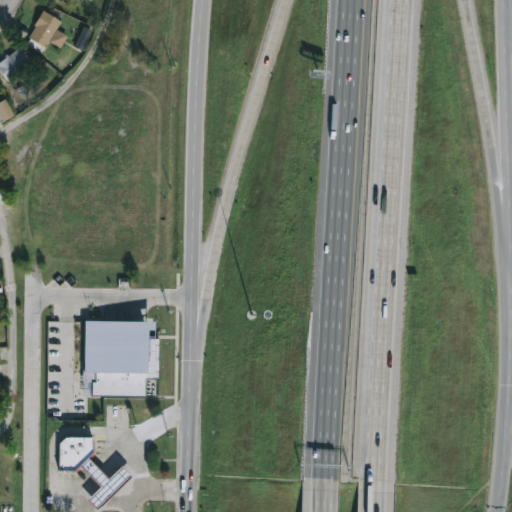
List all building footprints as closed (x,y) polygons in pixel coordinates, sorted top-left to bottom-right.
[(50,39),(42,52),(27,43),(31,37),(29,36),(36,25),(35,24),(44,9),(62,20),(50,39)] [(20,46),(33,62),(9,81),(0,69),(0,59),(8,53),(9,55),(20,46)] [(0,113),(6,122),(17,115),(7,101),(0,106),(0,113)] [(64,427),(64,456),(79,456),(87,449),(95,441),(99,437),(98,420),(71,421),(64,427)] [(87,449),(105,469),(91,482),(101,493),(137,459),(127,448),(114,460),(95,441),(87,449)]
